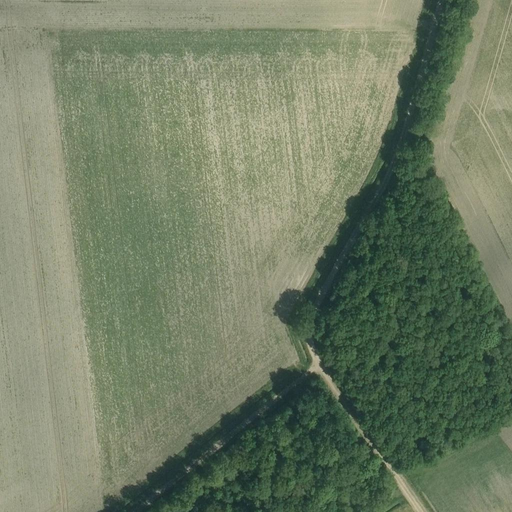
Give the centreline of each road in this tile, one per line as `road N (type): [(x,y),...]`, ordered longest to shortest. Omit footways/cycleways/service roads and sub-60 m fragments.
road 1 (track): [(319,365),(310,316),(386,178),(442,0)]
road 2 (track): [(319,365),(132,511)]
road 3 (track): [(420,511),(319,365)]
